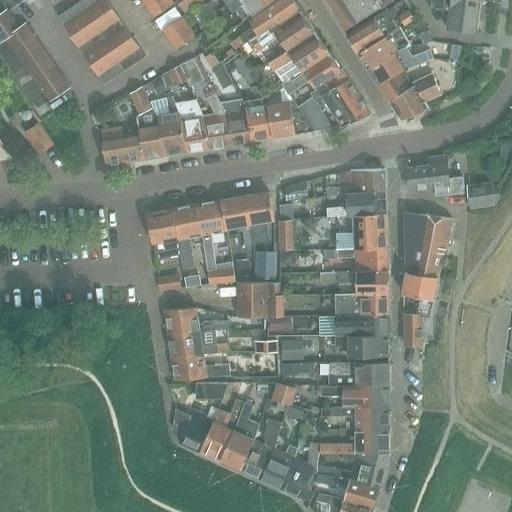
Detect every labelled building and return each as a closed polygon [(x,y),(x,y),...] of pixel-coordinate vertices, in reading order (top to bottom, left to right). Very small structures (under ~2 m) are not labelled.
[(42,0),(29,0),(28,1),(33,13),(46,7),(42,0)] [(82,0),(79,3),(86,12),(103,0),(82,0)] [(107,0),(103,0),(86,12),(92,22),(113,8),(107,0)] [(174,4),(171,0),(158,0),(148,7),(155,17),(174,4)] [(176,0),(185,13),(203,0),(176,0)] [(225,0),(228,5),(233,11),(238,8),(245,19),(249,16),(275,0),(225,0)] [(294,0),(275,0),(249,16),(257,28),(241,38),(246,45),(253,41),(279,21),(283,26),(303,13),(294,0)] [(327,0),(346,30),(381,8),(375,0),(327,0)] [(486,1),(485,0),(451,0),(448,29),(476,33),(481,0),(486,1)] [(65,27),(86,12),(79,3),(58,17),(65,27)] [(113,8),(92,22),(99,32),(119,17),(113,8)] [(20,28),(8,11),(7,10),(7,11),(0,15),(0,42),(7,38),(20,28)] [(347,35),(359,53),(400,29),(388,10),(347,35)] [(415,19),(409,11),(399,18),(404,26),(415,19)] [(65,27),(71,36),(92,22),(86,12),(65,27)] [(279,21),(253,41),(260,51),(279,38),(288,52),(317,34),(303,13),(283,26),(279,21)] [(105,41),(126,27),(119,17),(99,32),(105,41)] [(170,40),(190,26),(183,17),(163,30),(170,40)] [(92,22),(71,36),(78,46),(99,32),(92,22)] [(27,24),(20,28),(7,38),(14,48),(34,34),(27,24)] [(196,36),(190,26),(170,40),(177,50),(196,36)] [(126,27),(105,41),(112,51),(133,37),(126,27)] [(359,53),(368,69),(397,51),(407,48),(411,47),(400,28),(400,29),(359,53)] [(78,46),(85,55),(105,41),(99,32),(78,46)] [(14,48),(21,59),(41,45),(34,34),(14,48)] [(284,84),(302,72),(304,73),(332,55),(317,34),(288,52),(268,64),(274,73),(276,72),(284,84)] [(118,60),(139,46),(133,37),(112,51),(118,60)] [(105,41),(85,55),(91,65),(112,51),(105,41)] [(41,45),(21,59),(29,69),(48,56),(41,45)] [(139,46),(118,60),(125,70),(146,56),(139,46)] [(405,69),(405,70),(434,59),(430,50),(412,57),(407,48),(397,51),(368,69),(379,84),(405,69)] [(91,65),(98,75),(118,60),(112,51),(91,65)] [(342,71),(332,55),(304,73),(302,72),(284,84),(282,85),(289,94),(310,81),(314,87),(323,82),(342,71)] [(56,66),(48,56),(29,69),(36,80),(56,66)] [(250,85),(263,72),(251,58),(237,71),(250,85)] [(181,66),(188,80),(191,87),(204,81),(194,59),(181,65),(181,66)] [(118,60),(98,75),(104,84),(125,70),(118,60)] [(222,62),(212,68),(224,89),(234,84),(222,62)] [(36,80),(43,90),(63,77),(56,66),(36,80)] [(188,80),(181,66),(171,71),(178,84),(188,80)] [(411,82),(405,70),(405,69),(379,84),(402,120),(402,121),(430,109),(426,101),(441,94),(433,75),(416,82),(415,80),(411,82)] [(168,89),(178,84),(171,71),(163,75),(168,89)] [(349,80),(342,71),(323,82),(330,93),(349,80)] [(460,76),(441,77),(443,91),(461,89),(460,76)] [(50,101),(64,91),(70,87),(63,77),(43,90),(50,101)] [(330,93),(323,82),(314,87),(316,91),(311,94),(315,99),(317,103),(324,99),(342,128),(371,115),(349,80),(330,93)] [(138,130),(139,136),(119,140),(117,128),(101,131),(103,143),(102,143),(106,166),(166,156),(158,116),(157,116),(151,103),(150,103),(143,87),(131,93),(141,114),(143,113),(146,119),(134,121),(138,130)] [(215,114),(203,116),(209,149),(230,145),(224,109),(221,103),(216,94),(207,99),(215,114)] [(252,142),(274,139),(268,106),(270,105),(265,95),(257,96),(258,102),(246,104),(246,105),(252,142)] [(166,156),(188,152),(181,118),(175,104),(172,97),(166,98),(169,114),(158,116),(166,156)] [(317,103),(315,99),(298,108),(315,132),(332,129),(317,103)] [(188,152),(209,149),(203,116),(197,100),(175,104),(181,118),(188,152)] [(243,100),(221,103),(224,109),(230,145),(252,142),(246,105),(243,100)] [(294,101),(270,105),(268,106),(274,139),(315,132),(298,108),(294,101)] [(40,154),(54,144),(40,123),(26,133),(40,154)] [(0,160),(13,157),(0,138),(0,160)] [(449,194),(455,194),(464,193),(463,177),(448,179),(446,156),(430,157),(431,165),(408,168),(410,190),(436,187),(437,195),(449,194)] [(339,195),(348,194),(386,192),(385,169),(351,170),(351,187),(339,188),(339,187),(328,188),(328,196),(339,195)] [(504,188),(491,183),(469,186),(471,208),(494,206),(504,188)] [(270,192),(246,196),(254,244),(255,256),(265,254),(260,228),(264,228),(264,227),(266,227),(265,222),(275,221),(270,192)] [(348,194),(349,209),(344,209),(344,207),(327,208),(328,217),(350,216),(350,215),(386,214),(386,192),(348,194)] [(222,200),(227,229),(237,227),(238,232),(240,231),(240,232),(243,231),(246,245),(254,244),(246,196),(222,200)] [(197,204),(203,235),(208,271),(215,269),(212,250),(210,234),(227,231),(227,229),(222,200),(197,204)] [(282,220),(279,221),(280,251),(295,250),(294,219),(293,202),(281,203),(282,220)] [(195,267),(190,237),(203,235),(197,204),(173,209),(179,239),(181,255),(183,269),(195,267)] [(179,239),(173,209),(149,213),(157,259),(181,255),(179,239)] [(407,272),(438,278),(453,220),(405,211),(406,272),(408,272),(407,272)] [(339,233),(339,249),(388,249),(386,214),(350,215),(350,216),(351,220),(355,220),(355,233),(339,233)] [(339,249),(324,250),(324,259),(339,258),(356,258),(357,268),(352,268),(352,271),(389,271),(388,249),(339,249)] [(389,271),(352,271),(321,272),(321,281),(339,280),(339,282),(357,282),(358,294),(389,294),(389,271)] [(417,314),(422,316),(430,317),(438,278),(407,272),(403,294),(420,297),(417,314)] [(179,275),(160,278),(162,291),(181,288),(179,275)] [(185,278),(187,288),(201,285),(200,275),(185,278)] [(239,317),(267,317),(271,317),(282,317),(281,282),(231,282),(231,296),(239,297),(239,317)] [(345,294),(337,294),(337,316),(355,315),(390,315),(389,294),(358,294),(345,294)] [(165,310),(169,334),(200,331),(215,330),(227,330),(227,321),(214,321),(203,322),(203,324),(199,325),(197,307),(165,310)] [(324,316),(320,316),(321,336),(335,336),(337,336),(355,335),(355,336),(390,335),(390,315),(355,315),(337,316),(324,316)] [(422,345),(422,316),(406,315),(406,344),(422,345)] [(282,317),(271,317),(271,330),(292,330),(292,317),(282,317)] [(169,334),(172,357),(204,354),(204,355),(231,352),(229,344),(206,346),(207,348),(203,348),(200,331),(169,334)] [(390,357),(390,335),(355,336),(355,335),(337,336),(335,336),(335,347),(355,347),(355,357),(390,357)] [(283,342),(284,362),(304,361),(303,340),(283,342)] [(204,354),(172,357),(176,381),(231,376),(230,367),(229,364),(206,365),(204,355),(204,354)] [(330,385),(390,385),(390,362),(330,363),(330,385)] [(229,383),(197,382),(196,398),(223,399),(229,383)] [(278,382),(272,401),(283,404),(287,405),(292,406),(298,388),(278,382)] [(390,407),(390,385),(330,385),(322,385),(322,396),(345,396),(345,407),(357,407),(390,407)] [(234,431),(245,402),(236,399),(231,414),(218,409),(217,414),(214,422),(200,452),(221,461),(234,431)] [(241,470),(254,440),(260,424),(249,419),(254,405),(245,402),(234,431),(221,461),(241,470)] [(390,429),(390,407),(357,407),(345,407),(331,407),(331,416),(356,416),(356,429),(390,429)] [(217,414),(210,411),(207,418),(193,412),(192,416),(177,409),(174,430),(180,442),(200,452),(214,422),(217,414)] [(265,445),(254,440),(241,470),(261,479),(275,449),(283,422),(270,419),(264,439),(267,439),(265,445)] [(338,444),(321,444),(321,453),(338,453),(345,453),(358,453),(390,453),(390,429),(356,429),(356,444),(338,444)] [(308,464),(295,458),(281,488),(302,498),(310,502),(315,492),(310,491),(318,474),(317,473),(318,466),(321,444),(311,442),(308,464)] [(261,479),(281,488),(295,458),(297,454),(297,448),(290,445),(286,454),(275,449),(261,479)] [(358,453),(345,453),(343,460),(355,463),(352,472),(342,470),(341,476),(380,487),(386,466),(356,458),(358,453)] [(390,453),(358,453),(356,458),(386,466),(390,453)] [(318,466),(317,473),(318,474),(320,474),(333,475),(334,469),(318,466)] [(347,487),(344,499),(375,509),(380,487),(341,476),(333,475),(320,474),(317,480),(347,487)] [(374,511),(375,509),(344,499),(319,493),(316,501),(329,504),(328,504),(341,508),(340,511),(374,511)]
